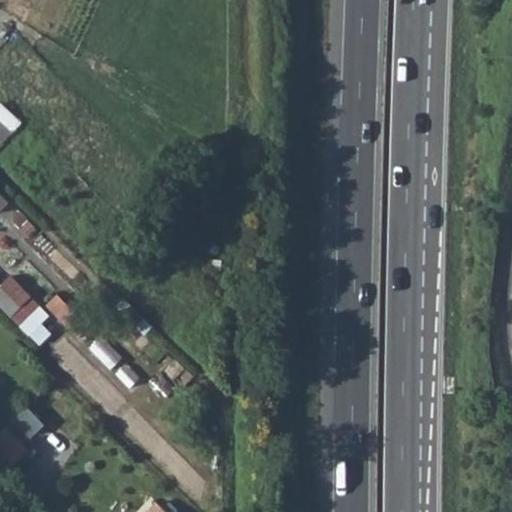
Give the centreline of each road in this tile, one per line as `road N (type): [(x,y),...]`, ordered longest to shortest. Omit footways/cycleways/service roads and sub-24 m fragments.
road 1 (trunk): [(428,511),(440,0)]
road 2 (trunk): [(402,511),(413,0)]
road 3 (trunk): [(362,0),(351,511)]
